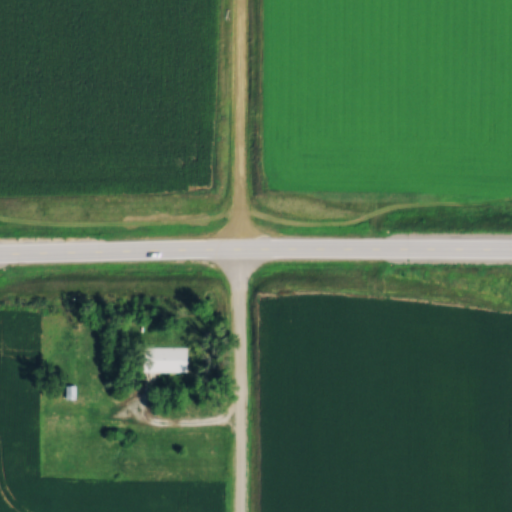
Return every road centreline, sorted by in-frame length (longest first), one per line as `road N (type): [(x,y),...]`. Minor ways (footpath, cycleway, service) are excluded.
road 1 (primary): [(0,251),(511,245)]
road 2 (residential): [(236,511),(234,0)]
